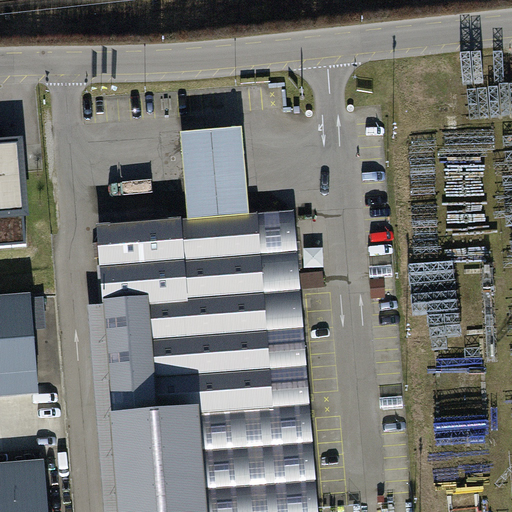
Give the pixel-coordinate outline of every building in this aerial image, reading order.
[(243,133),(181,138),(184,172),(188,223),(250,218),(246,167),(243,133)] [(0,251),(33,249),(24,143),(0,144),(0,251)] [(183,224),(96,231),(100,273),(103,311),(112,424),(119,511),(319,511),(318,484),(314,446),(311,408),(295,214),(259,217),(250,218),(188,223),(183,224)] [(30,299),(0,301),(0,405),(38,402),(30,299)] [(119,511),(112,424),(103,311),(88,312),(104,511),(119,511)] [(48,511),(44,463),(0,467),(0,511),(48,511)]
